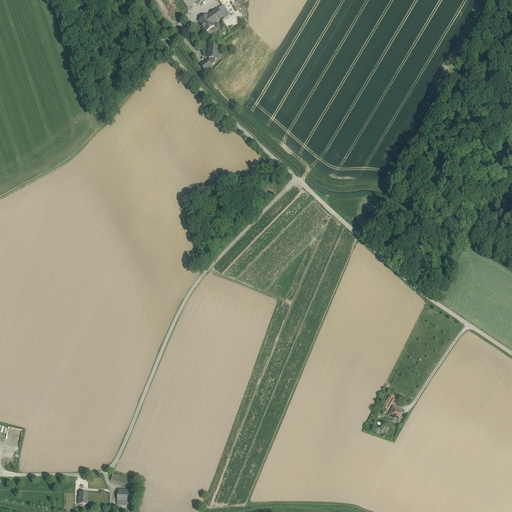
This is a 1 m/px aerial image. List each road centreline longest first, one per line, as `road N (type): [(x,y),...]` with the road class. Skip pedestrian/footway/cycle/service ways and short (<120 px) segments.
road 1 (unclassified): [(105,472),(200,276),(297,178)]
road 2 (unclassified): [(297,178),(425,295),(511,353)]
road 3 (unclassified): [(137,0),(203,92),(297,178)]
road 4 (track): [(170,50),(80,150),(0,199)]
